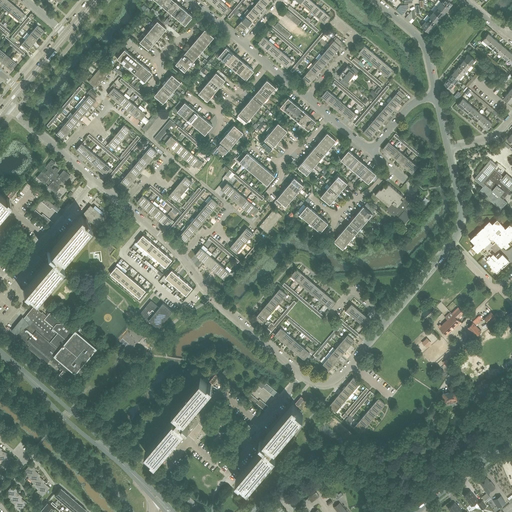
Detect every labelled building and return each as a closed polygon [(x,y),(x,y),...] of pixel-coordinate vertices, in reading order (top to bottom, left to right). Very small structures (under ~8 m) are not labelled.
[(2,0),(0,3),(0,4),(4,8),(10,2),(8,0),(2,0)] [(173,0),(170,0),(165,7),(168,10),(175,2),(173,0)] [(221,0),(219,0),(214,6),(219,10),(225,3),(221,0)] [(310,0),(305,7),(310,11),(316,4),(310,0)] [(258,1),(254,6),(260,12),(265,7),(258,1)] [(15,6),(10,2),(4,8),(9,12),(15,6)] [(179,4),(175,2),(168,10),(172,13),(179,4)] [(442,2),(438,7),(445,13),(449,8),(442,2)] [(225,3),(219,10),(224,14),(226,11),(230,7),(225,3)] [(179,4),(172,13),(175,15),(175,16),(182,7),(179,4)] [(316,4),(310,11),(315,15),(320,8),(316,4)] [(400,8),(399,10),(403,14),(408,7),(408,4),(400,5),(400,8)] [(15,6),(9,12),(14,16),(20,10),(15,6)] [(254,6),(250,11),(256,16),(260,12),(254,6)] [(182,7),(175,16),(179,18),(186,10),(182,7)] [(441,18),(445,13),(438,7),(434,12),(441,18)] [(320,8),(315,15),(320,19),(325,12),(320,8)] [(25,14),(20,10),(14,16),(19,21),(25,14)] [(186,10),(179,18),(182,21),(189,13),(186,10)] [(250,11),(246,16),(252,21),(256,16),(250,11)] [(325,12),(320,19),(324,23),(330,16),(325,12)] [(434,12),(429,16),(437,22),(441,18),(434,12)] [(189,13),(182,21),(186,24),(193,16),(189,13)] [(166,23),(158,16),(156,19),(158,21),(155,24),(163,31),(166,27),(164,26),(166,23)] [(246,16),(242,20),(248,26),(252,21),(246,16)] [(425,21),(433,27),(437,22),(429,16),(425,21)] [(242,20),(238,25),(244,31),(248,26),(242,20)] [(428,32),(433,27),(425,21),(421,26),(428,32)] [(33,29),(40,35),(44,30),(37,24),(33,29)] [(152,28),(160,35),(163,31),(155,24),(152,28)] [(149,31),(157,38),(160,35),(152,28),(149,31)] [(33,29),(29,34),(36,40),(40,35),(33,29)] [(205,29),(202,33),(210,40),(214,36),(205,29)] [(146,34),(154,41),(157,38),(149,31),(146,34)] [(210,40),(202,33),(199,36),(208,43),(210,40)] [(488,33),(483,40),(488,44),(493,37),(488,33)] [(29,34),(25,39),(32,45),(36,40),(29,34)] [(143,38),(151,45),(154,41),(146,34),(143,38)] [(208,43),(199,36),(197,39),(205,46),(208,43)] [(264,36),(258,43),(263,47),(268,40),(264,36)] [(337,37),(330,45),(337,51),(341,46),(340,45),(342,42),(337,37)] [(493,37),(488,44),(492,48),(498,41),(493,37)] [(143,38),(140,42),(148,48),(151,45),(143,38)] [(32,45),(25,39),(21,44),(27,50),(32,45)] [(205,46),(197,39),(194,43),(202,50),(205,46)] [(268,40),(263,47),(268,51),(273,44),(268,40)] [(498,41),(492,48),(497,52),(503,46),(498,41)] [(191,46),(199,53),(202,50),(194,43),(191,46)] [(273,44),(268,51),(272,55),(278,48),(273,44)] [(330,45),(326,50),(333,56),(337,51),(330,45)] [(364,45),(359,52),(364,56),(369,49),(364,45)] [(199,53),(191,46),(188,50),(196,57),(199,53)] [(503,46),(497,52),(502,56),(508,50),(503,46)] [(221,53),(219,55),(222,58),(229,50),(226,47),(221,53)] [(278,48),(272,55),(277,59),(283,52),(278,48)] [(121,60),(128,52),(124,49),(117,57),(121,60)] [(369,49),(364,56),(369,60),(374,53),(369,49)] [(185,53),(193,60),(196,57),(188,50),(185,53)] [(233,53),(229,50),(222,58),(226,61),(233,53)] [(326,50),(322,55),(328,61),(333,56),(326,50)] [(511,53),(508,50),(502,56),(507,60),(511,54),(511,53)] [(131,55),(128,52),(121,60),(125,63),(131,55)] [(283,52),(277,59),(282,63),(288,56),(283,52)] [(190,64),(193,60),(185,53),(182,57),(190,64)] [(226,61),(229,64),(236,56),(233,53),(226,61)] [(374,53),(369,60),(373,64),(379,58),(374,53)] [(469,54),(464,59),(471,65),(475,60),(469,54)] [(11,59),(7,55),(1,61),(6,65),(11,59)] [(125,63),(128,66),(135,58),(131,55),(125,63)] [(322,55),(318,60),(324,66),(328,61),(322,55)] [(240,59),(236,56),(229,64),(233,67),(240,59)] [(288,56),(282,63),(287,67),(293,61),(288,56)] [(190,64),(182,57),(179,60),(187,67),(190,64)] [(138,61),(135,58),(128,66),(131,69),(138,61)] [(379,58),(373,64),(378,68),(384,62),(379,58)] [(11,59),(6,65),(11,70),(16,63),(11,59)] [(233,67),(236,70),(243,62),(240,59),(233,67)] [(464,59),(460,64),(467,70),(471,65),(464,59)] [(179,60),(176,64),(184,71),(187,67),(179,60)] [(318,60),(314,65),(320,70),(324,66),(318,60)] [(131,69),(135,72),(142,64),(138,61),(131,69)] [(246,65),(243,62),(236,70),(240,73),(246,65)] [(384,62),(378,68),(383,72),(389,66),(384,62)] [(103,64),(98,70),(105,76),(108,73),(109,74),(111,71),(103,64)] [(145,67),(142,64),(135,72),(138,75),(145,67)] [(460,64),(456,69),(463,74),(467,70),(460,64)] [(246,65),(240,73),(243,76),(250,67),(246,65)] [(314,65),(309,69),(316,75),(320,70),(314,65)] [(343,71),(351,77),(353,74),(356,76),(359,72),(353,67),(351,69),(347,66),(343,71)] [(389,66),(383,72),(388,76),(394,70),(389,66)] [(149,70),(145,67),(138,75),(142,78),(149,70)] [(243,76),(241,78),(245,81),(247,79),(254,71),(250,67),(243,76)] [(309,69),(305,74),(312,80),(316,75),(309,69)] [(456,69),(452,74),(459,79),(463,74),(456,69)] [(98,70),(93,76),(100,82),(103,79),(104,79),(106,77),(105,76),(98,70)] [(149,70),(142,78),(145,81),(146,80),(148,82),(152,77),(150,75),(152,73),(149,70)] [(351,77),(343,71),(339,76),(343,79),(341,82),(346,87),(349,84),(346,82),(351,77)] [(214,76),(222,83),(225,79),(217,72),(214,76)] [(173,74),(170,78),(178,84),(181,81),(173,74)] [(305,74),(301,79),(308,85),(312,80),(305,74)] [(452,74),(448,78),(455,84),(459,79),(452,74)] [(93,76),(88,82),(95,88),(98,84),(99,85),(101,82),(100,82),(93,76)] [(211,79),(219,86),(222,83),(214,76),(211,79)] [(175,88),(178,84),(170,78),(167,81),(175,88)] [(448,78),(444,83),(447,86),(449,88),(450,89),(455,84),(448,78)] [(219,86),(211,79),(208,82),(216,89),(219,86)] [(268,80),(264,83),(273,90),(276,86),(268,80)] [(164,85),(172,91),(175,88),(167,81),(164,85)] [(213,93),(216,89),(208,82),(205,86),(213,93)] [(270,93),(273,90),(264,83),(262,87),(270,93)] [(169,95),(172,91),(164,85),(161,88),(169,95)] [(205,86),(202,89),(210,96),(213,93),(205,86)] [(114,87),(108,94),(113,98),(119,91),(114,87)] [(267,97),(270,93),(262,87),(259,90),(267,97)] [(161,88),(158,91),(166,98),(169,95),(161,88)] [(89,95),(85,100),(92,105),(96,100),(94,98),(97,95),(90,89),(87,93),(89,95)] [(199,93),(206,99),(207,100),(210,96),(202,89),(199,93)] [(327,89),(321,96),(326,100),(332,94),(327,89)] [(264,100),(267,97),(259,90),(256,93),(264,100)] [(399,90),(392,98),(399,104),(403,99),(402,98),(405,95),(399,90)] [(119,91),(113,98),(118,102),(124,95),(119,91)] [(158,91),(155,95),(163,102),(166,98),(158,91)] [(264,100),(256,93),(253,97),(261,104),(264,100)] [(332,94),(326,100),(331,104),(337,98),(332,94)] [(124,95),(118,102),(123,106),(129,99),(124,95)] [(258,107),(261,104),(253,97),(250,100),(258,107)] [(288,97),(281,106),(284,109),(291,100),(288,97)] [(337,98),(331,104),(336,109),(342,102),(337,98)] [(392,98),(388,103),(395,108),(399,104),(392,98)] [(463,98),(457,105),(462,109),(468,102),(463,98)] [(129,99),(123,106),(128,110),(133,104),(129,99)] [(85,100),(81,104),(88,110),(92,105),(85,100)] [(180,100),(172,109),(176,112),(178,110),(181,113),(188,105),(185,102),(183,103),(180,100)] [(250,100),(247,104),(255,111),(258,107),(250,100)] [(291,100),(284,109),(288,112),(295,103),(291,100)] [(342,102),(336,109),(341,113),(346,106),(342,102)] [(468,102),(462,109),(467,113),(472,106),(468,102)] [(291,114),(298,106),(295,103),(288,112),(291,114)] [(388,103),(384,107),(391,113),(395,108),(388,103)] [(81,104),(77,109),(84,115),(88,110),(81,104)] [(133,104),(128,110),(133,114),(138,108),(133,104)] [(252,114),(255,111),(247,104),(244,107),(252,114)] [(188,105),(181,113),(185,116),(192,108),(188,105)] [(302,109),(298,106),(291,114),(295,117),(302,109)] [(346,106),(341,113),(345,117),(351,110),(346,106)] [(472,106),(467,113),(472,117),(477,111),(472,106)] [(252,114),(244,107),(241,111),(249,118),(252,114)] [(384,107),(380,112),(387,118),(391,113),(384,107)] [(138,108),(133,114),(138,118),(141,120),(146,114),(138,108)] [(192,108),(185,116),(188,119),(195,111),(192,108)] [(77,109),(73,114),(80,120),(84,115),(77,109)] [(302,109),(295,117),(298,120),(305,112),(302,109)] [(351,110),(345,117),(350,121),(356,114),(351,110)] [(195,111),(188,119),(192,122),(198,114),(195,111)] [(241,111),(238,114),(246,121),(248,122),(249,122),(251,120),(251,119),(249,118),(241,111)] [(477,111),(472,117),(477,121),(482,115),(477,111)] [(305,112),(298,120),(302,123),(309,115),(305,112)] [(380,112),(376,117),(383,123),(387,118),(380,112)] [(73,114),(69,119),(76,124),(80,120),(73,114)] [(198,114),(192,122),(195,125),(202,116),(198,114)] [(309,115),(302,123),(305,126),(312,118),(309,115)] [(482,115),(477,121),(481,125),(487,119),(482,115)] [(202,116),(195,125),(198,128),(205,119),(202,116)] [(376,117),(372,122),(378,128),(383,123),(376,117)] [(312,118),(305,126),(309,129),(309,128),(312,125),(316,121),(312,118)] [(69,119),(65,124),(72,129),(76,124),(69,119)] [(205,119),(198,128),(202,130),(209,122),(205,119)] [(487,119),(481,125),(486,130),(492,123),(487,119)] [(277,121),(274,124),(276,126),(284,133),(287,129),(286,129),(279,123),(277,121)] [(209,122),(202,130),(206,134),(212,125),(209,122)] [(372,122),(368,127),(374,132),(378,128),(372,122)] [(65,124),(61,128),(68,134),(72,129),(65,124)] [(124,124),(120,129),(127,135),(131,130),(124,124)] [(232,128),(240,135),(243,131),(235,124),(232,128)] [(276,126),(273,130),(281,136),(284,133),(276,126)] [(270,127),(267,130),(270,133),(278,140),(281,136),(273,130),(270,127)] [(368,127),(363,132),(370,137),(374,132),(368,127)] [(63,139),(68,134),(61,128),(57,133),(63,139)] [(240,135),(232,128),(229,132),(237,138),(240,135)] [(120,129),(116,134),(123,140),(127,135),(120,129)] [(229,132),(226,135),(234,142),(238,145),(240,141),(237,138),(229,132)] [(328,132),(325,136),(333,143),(336,139),(333,136),(328,132)] [(270,133),(267,136),(275,143),(278,140),(270,133)] [(116,134),(112,139),(119,145),(123,140),(116,134)] [(167,134),(163,139),(166,141),(165,142),(170,146),(176,140),(171,135),(170,137),(167,134)] [(234,142),(226,135),(223,138),(231,145),(234,142)] [(267,136),(264,140),(272,147),(275,143),(267,136)] [(325,136),(322,139),(330,146),(333,143),(325,136)] [(231,145),(223,138),(220,142),(228,149),(231,145)] [(112,139),(108,144),(114,150),(119,145),(112,139)] [(327,150),(330,146),(322,139),(319,143),(327,150)] [(176,140),(170,146),(175,150),(181,144),(176,140)] [(264,140),(261,144),(269,150),(272,147),(264,140)] [(383,148),(388,152),(394,146),(388,141),(383,148)] [(220,142),(217,146),(225,152),(228,149),(220,142)] [(82,143),(76,150),(81,154),(86,147),(82,143)] [(316,146),(324,153),(327,150),(319,143),(316,146)] [(186,148),(181,144),(175,150),(180,154),(186,148)] [(146,151),(153,157),(157,152),(150,146),(146,151)] [(321,157),(324,153),(316,146),(313,150),(321,157)] [(398,150),(394,146),(388,152),(393,156),(398,150)] [(91,151),(86,147),(81,154),(86,158),(91,151)] [(186,148),(180,154),(185,158),(190,152),(186,148)] [(318,160),(321,157),(313,150),(310,153),(318,160)] [(344,150),(338,158),(340,160),(342,159),(345,161),(351,153),(348,150),(346,152),(344,150)] [(393,156),(398,160),(403,154),(398,150),(393,156)] [(86,158),(90,162),(96,155),(91,151),(86,158)] [(146,151),(142,156),(149,162),(153,157),(146,151)] [(244,151),(237,160),(243,164),(243,163),(250,155),(247,152),(244,151)] [(185,158),(190,162),(195,156),(190,152),(185,158)] [(315,163),(318,160),(310,153),(307,157),(315,163)] [(351,153),(345,161),(348,164),(355,156),(351,153)] [(398,160),(402,164),(408,158),(403,154),(398,160)] [(101,160),(96,155),(90,162),(95,166),(101,160)] [(254,158),(250,155),(243,163),(247,166),(254,158)] [(50,197),(64,180),(68,170),(53,156),(32,181),(50,197)] [(142,156),(138,161),(145,167),(149,162),(142,156)] [(203,162),(195,156),(190,162),(194,167),(195,166),(198,168),(203,162)] [(351,167),(358,159),(355,156),(348,164),(351,167)] [(312,167),(315,163),(307,157),(304,160),(312,167)] [(247,166),(250,169),(257,161),(254,158),(247,166)] [(413,162),(408,158),(402,164),(407,168),(413,162)] [(362,162),(358,159),(351,167),(355,170),(362,162)] [(490,160),(481,170),(474,178),(483,186),(479,190),(479,191),(480,191),(481,192),(485,196),(486,196),(490,200),(491,201),(501,209),(500,209),(501,209),(504,205),(507,202),(506,202),(503,199),(511,190),(511,178),(507,174),(506,173),(503,177),(494,169),(497,165),(497,166),(497,165),(490,159),(490,160)] [(95,166),(100,170),(106,164),(101,160),(95,166)] [(304,160),(301,163),(309,170),(312,167),(304,160)] [(141,172),(145,167),(138,161),(134,166),(141,172)] [(261,164),(257,161),(250,169),(254,172),(261,164)] [(362,162),(355,170),(358,173),(365,165),(362,162)] [(413,162),(407,168),(412,173),(418,166),(413,162)] [(301,163),(298,167),(306,174),(309,170),(301,163)] [(106,164),(100,170),(105,174),(106,174),(108,175),(113,169),(110,168),(106,164)] [(264,167),(261,164),(254,172),(257,175),(264,167)] [(365,165),(358,173),(362,176),(369,168),(365,165)] [(134,166),(130,171),(137,176),(141,172),(134,166)] [(267,170),(264,167),(257,175),(261,178),(267,170)] [(362,176),(365,179),(372,171),(369,168),(362,176)] [(267,170),(261,178),(264,181),(271,173),(267,170)] [(133,181),(137,176),(130,171),(126,175),(133,181)] [(372,171),(365,179),(369,182),(372,178),(375,175),(376,174),(372,171)] [(271,173),(264,181),(268,184),(275,176),(271,173)] [(126,175),(122,180),(129,186),(133,181),(126,175)] [(339,175),(336,179),(344,186),(347,182),(343,179),(339,175)] [(181,181),(188,186),(192,182),(185,176),(181,181)] [(295,177),(292,181),(300,188),(303,184),(295,177)] [(334,178),(331,181),(333,182),(341,189),(344,186),(336,179),(334,178)] [(120,182),(118,185),(124,191),(129,186),(122,180),(120,179),(118,181),(120,182)] [(181,181),(177,185),(184,191),(188,186),(181,181)] [(297,191),(300,188),(292,181),(289,184),(297,191)] [(331,181),(328,184),(330,186),(338,193),(341,189),(333,182),(331,181)] [(226,193),(232,187),(227,183),(221,189),(226,193)] [(413,213),(420,205),(413,199),(411,202),(408,199),(410,196),(407,194),(404,198),(402,196),(403,195),(389,183),(386,186),(385,185),(381,189),(380,188),(374,194),(389,206),(387,209),(394,215),(396,213),(399,216),(398,218),(404,224),(410,216),(409,215),(412,211),(413,213)] [(294,195),(297,191),(289,184),(286,188),(294,195)] [(177,185),(173,190),(180,196),(184,191),(177,185)] [(330,186),(327,189),(335,196),(338,193),(330,186)] [(237,191),(232,187),(226,193),(231,197),(237,191)] [(335,196),(327,189),(324,187),(322,190),(332,199),(335,196)] [(14,188),(13,188),(7,195),(11,198),(17,190),(14,188)] [(291,198),(294,195),(286,188),(283,191),(291,198)] [(176,201),(180,196),(173,190),(169,195),(176,201)] [(322,190),(318,194),(321,196),(329,203),(332,199),(322,190)] [(237,191),(231,197),(236,202),(242,195),(237,191)] [(288,201),(291,198),(283,191),(280,195),(288,201)] [(0,210),(9,201),(5,198),(3,196),(0,193),(0,210)] [(137,201),(142,206),(147,199),(143,195),(137,201)] [(247,199),(242,195),(236,202),(241,206),(247,199)] [(277,198),(275,201),(280,205),(282,202),(285,205),(288,201),(280,195),(277,198)] [(211,198),(207,203),(214,208),(218,204),(211,198)] [(152,203),(147,199),(142,206),(147,210),(152,203)] [(251,203),(247,199),(241,206),(246,210),(251,203)] [(151,214),(157,207),(152,203),(147,210),(151,214)] [(203,207),(210,213),(214,208),(207,203),(203,207)] [(251,203),(246,210),(250,214),(251,213),(254,216),(259,210),(251,203)] [(369,216),(372,213),(375,210),(366,203),(364,206),(361,209),(369,216)] [(90,205),(82,214),(83,215),(91,222),(97,227),(105,217),(102,215),(101,215),(99,213),(99,212),(98,212),(96,210),(95,210),(93,208),(93,207),(90,205)] [(304,216),(310,208),(307,205),(300,213),(304,216)] [(162,211),(157,207),(151,214),(156,218),(162,211)] [(203,207),(199,212),(206,218),(210,213),(203,207)] [(310,208),(304,216),(307,219),(314,211),(310,208)] [(270,215),(277,221),(282,215),(275,209),(272,213),(271,212),(269,214),(270,215)] [(361,209),(358,213),(366,220),(369,216),(361,209)] [(161,222),(167,215),(162,211),(156,218),(161,222)] [(314,211),(307,219),(310,222),(317,214),(314,211)] [(199,212),(195,217),(202,223),(206,218),(199,212)] [(358,213),(355,216),(363,223),(366,220),(358,213)] [(317,214),(310,222),(314,225),(321,217),(317,214)] [(47,252),(46,251),(43,255),(50,261),(25,291),(34,299),(63,265),(57,261),(60,258),(62,259),(90,225),(89,224),(91,222),(83,215),(55,247),(53,245),(52,246),(49,244),(46,247),(49,249),(47,252)] [(167,215),(161,222),(166,226),(167,225),(169,227),(174,221),(172,219),(167,215)] [(272,227),(277,221),(270,215),(267,218),(266,217),(264,220),(265,221),(272,227)] [(355,216),(352,220),(360,227),(363,223),(355,216)] [(191,222),(198,228),(202,223),(195,217),(191,222)] [(321,217),(314,225),(317,228),(324,220),(321,217)] [(480,250),(485,255),(489,251),(491,249),(489,247),(488,247),(492,243),(493,244),(496,241),(497,243),(501,247),(503,245),(506,248),(510,244),(508,242),(511,238),(511,237),(511,225),(510,224),(505,228),(503,226),(504,226),(497,219),(492,223),(489,220),(484,225),(484,226),(483,227),(477,233),(475,235),(475,234),(470,239),(474,244),(472,246),(477,252),(480,250)] [(324,220),(317,228),(321,231),(328,223),(324,220)] [(352,220),(349,223),(357,230),(360,227),(352,220)] [(265,221),(262,224),(262,223),(259,226),(267,233),(272,227),(265,221)] [(191,222),(187,227),(194,232),(198,228),(191,222)] [(349,223),(346,227),(354,233),(357,230),(349,223)] [(187,227),(183,232),(190,237),(194,232),(187,227)] [(246,227),(242,232),(249,238),(253,233),(246,227)] [(346,227),(343,230),(351,237),(354,233),(346,227)] [(343,230),(340,233),(348,240),(351,237),(343,230)] [(185,242),(190,237),(183,232),(179,237),(185,242)] [(242,232),(238,237),(245,243),(249,238),(242,232)] [(340,233),(337,237),(346,244),(348,240),(340,233)] [(136,242),(141,246),(147,238),(143,234),(136,242)] [(241,248),(245,243),(238,237),(234,242),(241,248)] [(337,237),(334,240),(342,247),(346,244),(337,237)] [(147,238),(141,246),(145,249),(144,250),(151,241),(147,238)] [(148,254),(156,245),(151,241),(144,250),(148,254)] [(237,253),(241,248),(234,242),(230,247),(237,253)] [(156,245),(148,254),(149,253),(153,256),(160,248),(156,245)] [(195,254),(200,258),(205,252),(200,247),(195,254)] [(160,248),(153,256),(157,260),(164,252),(160,248)] [(499,253),(496,256),(493,253),(492,254),(489,251),(485,255),(488,258),(486,260),(490,264),(490,265),(492,268),(497,272),(502,267),(503,266),(504,266),(509,261),(502,253),(501,255),(499,253)] [(164,252),(157,260),(161,263),(160,264),(161,264),(168,255),(164,252)] [(200,258),(205,262),(210,256),(205,252),(200,258)] [(168,255),(161,264),(165,268),(172,259),(168,255)] [(215,260),(210,256),(205,262),(209,266),(215,260)] [(220,264),(215,260),(209,266),(214,271),(220,264)] [(225,268),(220,264),(214,271),(219,275),(225,268)] [(114,277),(121,269),(117,265),(110,273),(114,277)] [(230,272),(225,268),(219,275),(224,279),(230,272)] [(301,273),(296,268),(291,275),(296,279),(301,273)] [(118,280),(125,273),(121,269),(114,277),(118,280)] [(165,277),(169,281),(176,273),(172,270),(165,277)] [(118,280),(123,284),(129,276),(125,273),(118,280)] [(176,273),(169,281),(174,284),(180,277),(176,273)] [(301,273),(296,279),(300,283),(306,277),(301,273)] [(129,276),(123,284),(127,287),(133,280),(129,276)] [(184,280),(180,277),(174,284),(178,288),(184,280)] [(306,277),(300,283),(305,287),(311,281),(306,277)] [(131,291),(137,283),(133,280),(127,287),(131,291)] [(182,291),(188,284),(184,280),(178,288),(182,291)] [(311,281),(305,287),(310,292),(316,285),(311,281)] [(131,291),(135,294),(142,286),(137,283),(131,291)] [(193,287),(188,284),(182,291),(186,295),(193,287)] [(316,285),(310,292),(315,296),(321,289),(316,285)] [(146,290),(142,286),(135,294),(139,298),(146,290)] [(280,288),(275,293),(282,299),(286,294),(280,288)] [(320,300),(325,293),(321,289),(315,296),(320,300)] [(275,293),(271,298),(278,304),(282,299),(275,293)] [(330,297),(325,293),(320,300),(324,304),(330,297)] [(330,297),(324,304),(329,308),(335,301),(330,297)] [(271,298),(267,303),(274,309),(278,304),(271,298)] [(147,307),(139,316),(153,327),(156,330),(158,327),(159,328),(161,325),(173,311),(163,303),(159,307),(151,300),(146,306),(147,307)] [(263,308),(270,313),(274,309),(267,303),(263,308)] [(352,304),(346,310),(351,314),(357,308),(352,304)] [(46,313),(48,314),(46,316),(42,312),(41,313),(38,310),(38,309),(34,305),(26,315),(24,318),(22,316),(11,331),(16,335),(17,334),(20,337),(19,338),(29,346),(27,347),(46,364),(50,359),(59,366),(61,367),(59,370),(60,369),(61,371),(59,374),(67,381),(74,372),(80,375),(86,365),(83,362),(95,348),(95,347),(95,348),(65,322),(61,322),(58,320),(60,317),(52,311),(50,313),(49,312),(48,311),(46,313)] [(444,322),(444,323),(443,324),(442,323),(441,325),(440,324),(439,325),(438,326),(446,335),(458,324),(460,325),(462,323),(460,321),(460,322),(457,319),(463,313),(458,307),(452,313),(453,314),(444,322)] [(266,318),(270,313),(263,308),(259,313),(266,318)] [(361,312),(357,308),(351,314),(356,318),(361,312)] [(497,318),(492,312),(491,311),(484,318),(490,325),(497,318)] [(361,312),(356,318),(360,322),(366,316),(361,312)] [(255,318),(262,323),(266,318),(259,313),(255,318)] [(371,320),(366,316),(360,322),(365,327),(371,320)] [(271,322),(267,327),(269,330),(271,331),(276,326),(273,325),(274,324),(271,322)] [(473,322),(468,327),(476,336),(481,331),(473,322)] [(280,338),(285,332),(281,328),(275,334),(280,338)] [(290,336),(285,332),(280,338),(285,342),(290,336)] [(348,334),(343,339),(350,345),(354,340),(348,334)] [(289,346),(295,340),(290,336),(285,342),(289,346)] [(343,339),(339,344),(346,350),(350,345),(343,339)] [(289,346),(294,351),(300,344),(295,340),(289,346)] [(300,344),(294,351),(299,355),(305,348),(300,344)] [(339,344),(335,349),(342,354),(346,350),(339,344)] [(310,352),(305,348),(299,355),(304,359),(310,352)] [(338,359),(342,354),(335,349),(331,354),(338,359)] [(334,364),(338,359),(331,354),(327,358),(334,364)] [(330,369),(334,364),(327,358),(323,363),(330,369)] [(215,374),(209,381),(213,384),(219,376),(215,374)] [(353,377),(349,382),(356,387),(360,382),(353,377)] [(174,418),(145,452),(152,457),(155,460),(177,433),(182,428),(183,429),(187,432),(189,429),(187,427),(189,425),(192,422),(186,417),(185,416),(188,413),(211,386),(209,385),(207,383),(205,382),(206,381),(203,378),(202,379),(201,378),(172,412),(178,416),(175,419),(174,418)] [(352,392),(356,387),(349,382),(345,386),(352,392)] [(492,383),(483,384),(484,391),(493,390),(492,383)] [(452,391),(442,394),(443,399),(443,401),(444,401),(444,403),(445,403),(445,405),(459,402),(458,400),(459,399),(459,398),(459,396),(458,396),(456,385),(451,386),(451,387),(449,387),(450,390),(452,390),(452,391)] [(348,397),(352,392),(345,386),(341,391),(348,397)] [(344,402),(348,397),(341,391),(337,396),(344,402)] [(301,396),(295,403),(298,406),(304,399),(301,396)] [(340,407),(344,402),(337,396),(333,401),(340,407)] [(385,403),(378,398),(374,403),(381,408),(385,403)] [(333,401),(329,406),(335,412),(340,407),(333,401)] [(377,413),(381,408),(374,403),(370,408),(377,413)] [(260,453),(237,480),(240,482),(247,488),(275,454),(270,450),(273,447),(274,447),(302,414),(301,412),(301,411),(299,409),(298,410),(296,408),(294,407),(293,406),(270,433),(265,438),(264,437),(261,434),(258,437),(261,439),(259,441),(258,440),(256,443),(261,448),(263,449),(260,453)] [(366,412),(373,418),(377,413),(370,408),(366,412)] [(369,423),(373,418),(366,412),(362,417),(369,423)] [(349,415),(345,420),(347,422),(350,423),(354,418),(353,417),(352,416),(352,417),(349,415)] [(365,428),(369,423),(362,417),(358,422),(365,428)] [(361,433),(365,428),(358,422),(354,427),(361,433)] [(9,467),(13,459),(10,457),(10,458),(6,456),(7,454),(2,465),(6,467),(6,466),(9,467)] [(27,478),(27,479),(36,469),(33,467),(32,468),(29,465),(23,472),(26,475),(27,474),(29,476),(27,478)] [(32,485),(40,475),(38,473),(37,474),(34,471),(36,469),(27,479),(31,481),(32,480),(34,482),(32,485)] [(36,491),(45,481),(42,479),(41,480),(38,477),(40,475),(32,485),(35,488),(36,486),(38,488),(36,491)] [(486,493),(487,494),(487,493),(495,487),(491,481),(490,482),(486,477),(480,483),(484,488),(483,489),(486,493)] [(45,481),(36,491),(40,494),(41,493),(43,495),(49,487),(47,485),(46,486),(43,483),(45,481)] [(14,489),(11,486),(5,494),(8,497),(9,496),(11,497),(9,500),(17,490),(15,488),(14,489)] [(54,495),(59,499),(65,491),(61,488),(54,495)] [(17,490),(9,500),(12,503),(13,502),(15,504),(13,506),(14,506),(22,496),(19,494),(19,495),(15,492),(17,490)] [(470,490),(463,495),(471,506),(474,504),(476,507),(477,507),(479,506),(482,509),(486,506),(482,500),(477,504),(476,502),(478,500),(474,495),(474,496),(470,490)] [(69,495),(65,491),(59,499),(63,502),(69,495)] [(316,492),(308,498),(311,502),(319,496),(316,492)] [(63,502),(67,506),(73,499),(69,495),(63,502)] [(22,496),(14,506),(17,509),(18,508),(20,510),(26,503),(24,500),(23,501),(20,499),(22,496)] [(500,496),(493,500),(498,508),(505,504),(500,496)] [(67,506),(71,509),(77,502),(73,499),(67,506)] [(43,507),(49,511),(51,511),(54,509),(47,502),(43,507)] [(71,509),(74,511),(75,511),(81,506),(77,502),(71,509)] [(347,508),(345,510),(340,503),(334,507),(337,511),(349,511),(350,511),(347,508)] [(448,507),(451,511),(465,511),(464,511),(461,511),(459,507),(458,508),(454,503),(448,507)]
